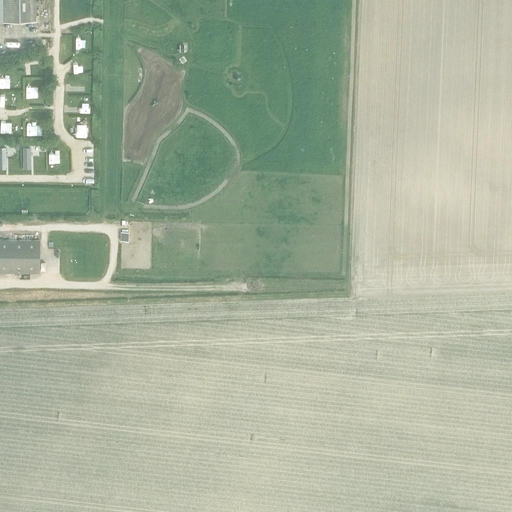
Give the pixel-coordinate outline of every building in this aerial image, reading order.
[(0,0),(0,22),(3,22),(35,22),(34,0),(0,0)] [(41,90),(40,70),(25,71),(26,85),(30,85),(30,91),(41,90)] [(30,148),(22,149),(23,170),(31,170),(30,148)] [(0,272),(39,273),(39,241),(0,240),(0,272)] [(121,262),(121,271),(133,271),(134,262),(121,262)]
